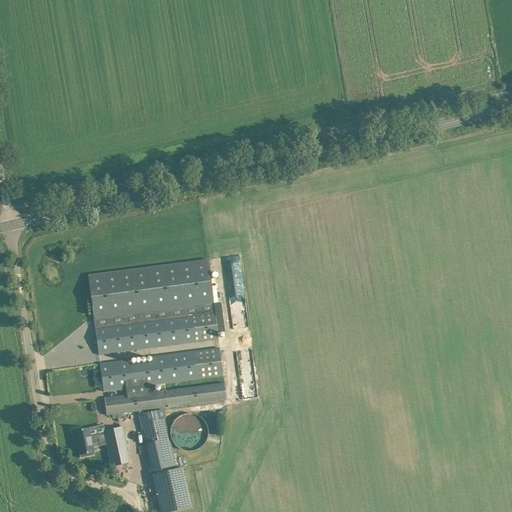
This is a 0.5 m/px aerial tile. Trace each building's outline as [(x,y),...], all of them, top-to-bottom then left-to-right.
[(218,339),(217,333),(225,332),(221,303),(218,303),(215,279),(218,279),(217,271),(210,272),(208,260),(88,276),(98,355),(218,339)] [(110,362),(100,364),(103,391),(126,388),(127,396),(104,398),(106,415),(116,414),(226,399),(224,383),(148,392),(147,385),(223,376),(220,348),(193,351),(151,357),(152,363),(129,366),(128,360),(110,362)] [(139,415),(146,444),(151,465),(153,475),(161,511),(173,511),(191,508),(182,468),(176,469),(169,439),(163,409),(139,415)] [(170,431),(170,433),(170,434),(170,436),(171,438),(171,439),(172,441),(173,442),(173,444),(175,445),(176,446),(177,447),(178,448),(180,449),(181,450),(183,450),(184,451),(186,451),(188,451),(189,451),(191,451),(192,451),(194,451),(196,450),(197,450),(199,449),(200,448),(201,447),(202,446),(204,444),(204,443),(205,442),(206,440),(207,439),(207,437),(207,435),(207,434),(208,432),(207,430),(207,429),(207,427),(206,426),(205,424),(205,423),(204,421),(203,420),(202,419),(200,418),(199,417),(198,416),(196,416),(195,415),(193,415),(192,414),(190,414),(188,414),(187,414),(185,414),(184,415),(182,415),(181,416),(179,417),(178,417),(177,419),(175,420),(174,421),(173,422),(172,423),(172,425),(171,426),(171,428),(170,430),(170,431)] [(122,427),(108,430),(104,431),(105,434),(90,437),(89,428),(72,432),(74,441),(77,441),(80,458),(94,455),(92,447),(107,444),(112,466),(130,463),(127,453),(122,427)]
